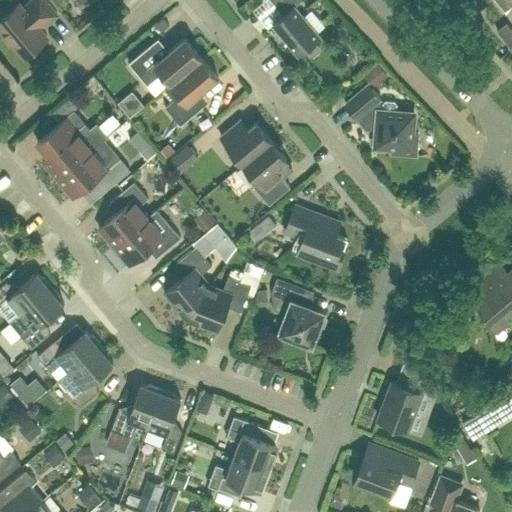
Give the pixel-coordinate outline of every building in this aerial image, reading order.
[(57,13),(46,0),(30,0),(23,6),(19,2),(0,17),(0,26),(23,54),(47,34),(40,27),(57,13)] [(272,0),(283,13),(273,22),(298,53),(304,48),(309,54),(313,55),(319,50),(319,46),(314,39),(319,35),(294,5),(299,0),(272,0)] [(511,28),(506,21),(497,29),(511,47),(511,28)] [(161,56),(153,47),(131,65),(147,83),(162,71),(171,82),(201,56),(185,36),(161,56)] [(218,76),(201,56),(171,82),(164,88),(173,98),(165,105),(180,123),(202,105),(194,96),(218,76)] [(387,74),(378,63),(363,75),(372,86),(387,74)] [(380,97),(368,83),(345,103),(357,117),(360,114),(366,122),(377,123),(375,144),(392,146),(391,151),(415,153),(417,132),(412,132),(414,111),(396,110),(397,103),(394,99),(385,99),(382,101),(381,109),(379,109),(379,103),(377,100),(380,97)] [(133,109),(145,101),(138,92),(127,100),(133,109)] [(47,154),(42,158),(57,177),(104,137),(107,135),(98,124),(91,129),(74,109),(36,141),(47,154)] [(243,162),(271,139),(255,120),(248,126),(240,117),(220,134),(243,162)] [(130,168),(104,137),(57,177),(73,195),(91,180),(101,192),(130,168)] [(271,139),(243,162),(258,179),(253,184),(269,203),(290,185),(282,176),(292,168),(284,159),(286,157),(280,150),(282,146),(273,141),(271,139)] [(146,142),(138,150),(145,158),(154,151),(146,142)] [(198,156),(188,143),(169,158),(179,171),(198,156)] [(98,225),(114,244),(149,215),(139,203),(148,196),(134,180),(110,201),(117,210),(98,225)] [(340,220),(295,203),(285,229),(303,235),(297,250),(337,265),(347,237),(335,232),(340,220)] [(208,229),(217,221),(208,210),(199,217),(208,229)] [(149,215),(114,244),(130,262),(148,247),(156,256),(180,235),(167,219),(158,226),(149,215)] [(164,291),(185,317),(210,283),(201,272),(211,263),(196,245),(175,262),(184,274),(164,291)] [(511,267),(494,283),(484,272),(465,287),(476,300),(479,297),(500,321),(509,314),(511,317),(511,267)] [(19,312),(52,285),(51,283),(51,284),(44,275),(41,275),(37,270),(14,289),(7,280),(0,285),(0,301),(6,296),(19,312)] [(210,283),(185,317),(217,330),(227,304),(241,309),(251,283),(228,274),(223,288),(210,283)] [(313,289),(277,276),(272,290),(274,307),(286,311),(279,330),(292,335),(294,339),(303,343),(308,341),(312,342),(324,309),(308,303),(313,289)] [(19,312),(10,321),(31,346),(49,331),(42,322),(64,303),(60,298),(60,295),(53,287),(54,286),(52,285),(19,312)] [(37,353),(58,379),(101,343),(100,342),(93,334),(89,333),(85,329),(63,347),(56,338),(37,353)] [(101,343),(58,379),(80,404),(98,389),(91,380),(113,361),(109,357),(109,353),(102,345),(103,345),(101,343)] [(427,380),(411,373),(407,385),(392,379),(377,417),(407,428),(421,391),(429,393),(431,386),(427,380)] [(18,375),(8,383),(16,392),(26,384),(18,375)] [(105,442),(125,449),(135,423),(147,427),(162,387),(150,383),(146,384),(141,382),(130,409),(119,405),(105,442)] [(162,387),(147,427),(166,434),(162,446),(173,451),(182,428),(170,424),(181,397),(175,395),(173,392),(163,388),(164,387),(162,387)] [(490,430),(502,423),(493,408),(481,415),(490,430)] [(234,453),(269,467),(276,448),(274,447),(276,443),(256,435),(260,423),(234,413),(226,434),(239,439),(234,453)] [(418,460),(368,441),(354,478),(392,492),(397,478),(409,483),(418,460)] [(4,454),(0,449),(0,477),(20,460),(10,449),(4,454)] [(262,485),(269,467),(234,453),(229,467),(216,462),(208,483),(234,493),(238,481),(258,489),(260,484),(262,485)] [(0,511),(26,511),(42,499),(29,484),(36,479),(26,467),(0,489),(0,511)] [(461,482),(440,474),(430,501),(438,504),(446,507),(444,511),(476,511),(479,507),(455,498),(461,482)] [(155,493),(151,511),(156,511),(160,511),(164,495),(155,493)] [(52,511),(42,499),(26,511),(63,511),(61,509),(56,511),(52,511)]
